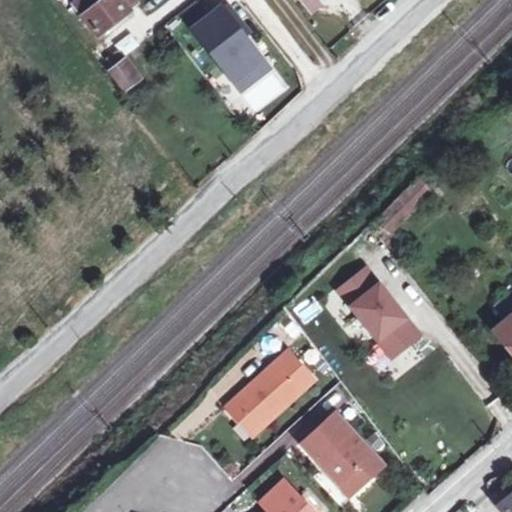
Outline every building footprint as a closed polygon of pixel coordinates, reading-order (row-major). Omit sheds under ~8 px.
[(83,0),(76,6),(97,35),(138,2),(136,0),(83,0)] [(214,4),(184,27),(233,91),(262,68),(214,4)] [(122,54),(138,45),(130,33),(115,42),(122,54)] [(123,55),(114,61),(119,69),(112,74),(128,94),(144,81),(123,55)] [(388,234),(430,191),(414,176),(372,219),(388,234)] [(421,337),(369,270),(341,292),(394,358),(421,337)] [(511,319),(496,333),(511,351),(511,319)] [(253,413),(266,428),(308,390),(300,382),(309,374),(290,353),(229,409),(242,423),(253,413)] [(316,382),(309,374),(300,382),(308,390),(316,382)] [(255,438),(266,428),(253,413),(242,423),(255,438)] [(346,481),(357,493),(383,469),(336,418),(305,446),(341,487),(346,481)] [(346,481),(341,487),(351,498),(357,493),(346,481)] [(309,511),(284,484),(261,504),(267,511),(309,511)]
